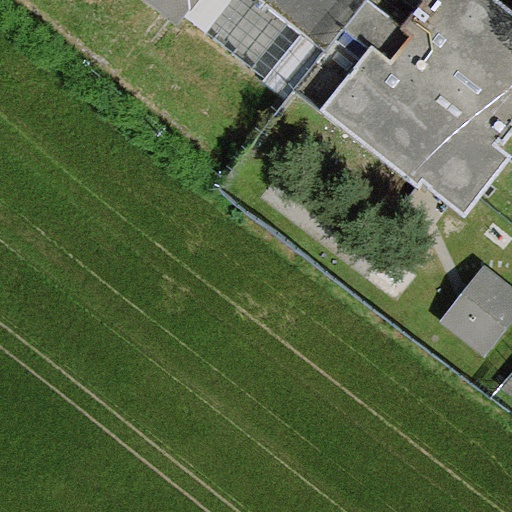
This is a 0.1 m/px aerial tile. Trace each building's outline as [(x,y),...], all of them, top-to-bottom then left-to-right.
[(141,0),(177,27),(184,18),(198,0),(141,0)] [(198,0),(184,18),(291,101),(296,96),(328,55),(259,3),(261,0),(198,0)] [(261,0),(259,3),(328,55),(346,31),(368,3),(370,0),(261,0)] [(511,15),(492,0),(431,0),(406,33),(414,40),(393,67),(374,52),(323,117),(421,195),(425,190),(431,195),(468,225),(485,204),(511,170),(511,160),(502,153),(511,140),(511,15)] [(374,52),(393,67),(414,40),(406,33),(368,3),(346,31),(374,52)] [(296,96),(323,117),(374,52),(346,31),(328,55),(296,96)] [(470,295),(445,327),(487,360),(511,328),(511,292),(487,273),(470,295)]
